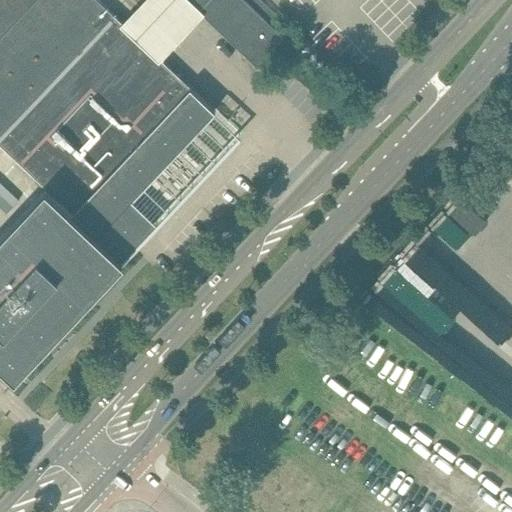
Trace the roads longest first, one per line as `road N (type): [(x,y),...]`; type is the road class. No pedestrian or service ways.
road 1 (secondary): [(483,0),(59,447)]
road 2 (secondary): [(122,467),(511,40)]
road 3 (unknown): [(155,0),(310,158)]
road 4 (unknown): [(511,502),(347,376)]
